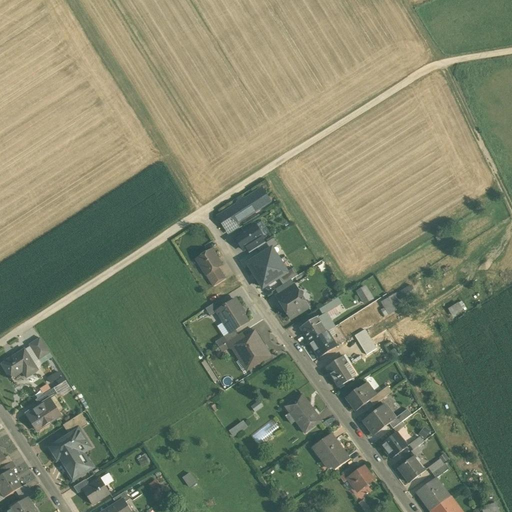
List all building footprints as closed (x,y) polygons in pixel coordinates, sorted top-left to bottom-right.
[(261,191),(219,217),(229,234),(238,228),(235,224),(264,206),(260,200),(265,197),(261,191)] [(255,226),(253,227),(252,227),(248,230),(247,231),(235,238),(243,251),(247,249),(262,239),(263,238),(255,226)] [(265,244),(257,249),(261,256),(272,250),(279,245),(274,238),(265,244)] [(262,239),(247,249),(250,254),(257,249),(265,244),(262,239)] [(248,265),(256,276),(279,261),(272,250),(261,256),(248,265)] [(211,251),(197,260),(207,275),(218,268),(221,266),(211,251)] [(287,256),(283,258),(288,267),(292,265),(287,256)] [(279,261),(256,276),(263,288),(278,279),(287,273),(279,261)] [(225,280),(218,268),(207,275),(214,287),(225,280)] [(287,273),(278,279),(283,286),(298,276),(293,269),(287,273)] [(410,284),(396,293),(401,301),(415,293),(410,284)] [(304,301),(294,285),(279,295),(283,302),(282,304),(283,307),(286,308),(289,311),(288,314),(291,319),(308,308),(309,305),(307,302),(304,301)] [(366,286),(356,292),(364,306),(374,300),(366,286)] [(396,293),(381,302),(389,316),(405,307),(401,301),(396,293)] [(220,300),(205,309),(210,317),(217,312),(224,307),(220,300)] [(224,307),(217,312),(230,333),(231,333),(235,331),(248,322),(243,315),(244,315),(235,300),(224,307)] [(317,311),(321,316),(327,313),(336,307),(332,302),(317,311)] [(448,309),(451,315),(460,309),(457,304),(448,309)] [(321,316),(317,319),(323,327),(322,328),(325,334),(336,327),(327,313),(321,316)] [(317,319),(317,318),(301,328),(310,343),(325,334),(322,328),(323,327),(317,319)] [(365,330),(355,336),(361,346),(371,340),(365,330)] [(235,331),(231,333),(230,333),(223,337),(227,343),(238,336),(235,331)] [(244,339),(232,347),(234,350),(240,359),(240,362),(241,364),(243,364),(245,363),(245,362),(247,362),(251,368),(269,356),(268,354),(268,352),(267,352),(254,333),(244,339)] [(227,343),(226,343),(230,350),(233,350),(234,350),(232,347),(244,339),(241,334),(238,336),(227,343)] [(325,334),(310,343),(320,357),(336,347),(330,338),(329,339),(325,334)] [(227,343),(223,337),(218,341),(221,347),(226,343),(227,343)] [(50,354),(40,339),(29,346),(39,361),(50,354)] [(371,340),(361,346),(367,355),(377,349),(371,340)] [(25,350),(2,365),(11,379),(25,370),(29,376),(37,371),(25,350)] [(344,357),(326,368),(339,388),(356,377),(344,357)] [(367,384),(347,399),(357,412),(370,402),(376,398),(367,384)] [(40,390),(44,396),(51,391),(48,385),(40,390)] [(44,396),(36,400),(39,405),(47,400),(48,400),(57,395),(54,389),(51,391),(44,396)] [(376,398),(370,402),(373,407),(392,393),(388,389),(376,398)] [(322,422),(303,395),(286,408),(305,434),(322,422)] [(39,405),(26,414),(36,430),(58,416),(58,412),(56,408),(52,407),(48,400),(47,400),(39,405)] [(385,406),(364,421),(374,436),(391,423),(395,420),(395,419),(385,406)] [(408,410),(395,419),(395,420),(391,423),(394,428),(412,415),(408,410)] [(81,414),(64,425),(70,434),(76,430),(77,431),(88,424),(81,414)] [(244,420),(229,429),(234,436),(248,427),(244,420)] [(259,442),(274,432),(269,425),(254,435),(259,442)] [(70,434),(47,449),(52,456),(55,454),(72,482),(91,470),(79,451),(87,446),(77,431),(76,430),(70,434)] [(397,433),(381,445),(391,459),(408,447),(397,433)] [(347,462),(337,447),(339,445),(332,434),(313,447),(329,470),(333,468),(335,471),(347,462)] [(410,445),(413,451),(424,443),(420,437),(410,445)] [(5,459),(5,460),(0,463),(0,470),(12,463),(9,457),(5,459)] [(415,457),(399,469),(409,484),(426,471),(425,470),(423,472),(417,464),(419,463),(415,457)] [(440,460),(428,469),(432,474),(444,465),(440,460)] [(12,463),(0,470),(3,476),(11,470),(12,471),(16,468),(12,463)] [(444,465),(432,474),(436,479),(448,471),(444,465)] [(374,481),(364,467),(354,474),(348,479),(357,492),(374,481)] [(351,469),(339,477),(343,483),(348,479),(354,474),(351,469)] [(3,476),(0,477),(0,490),(5,499),(17,492),(23,488),(22,488),(22,487),(12,471),(11,470),(3,476)] [(436,479),(416,493),(430,511),(447,500),(433,482),(436,479)] [(89,487),(83,491),(93,505),(110,495),(100,480),(89,487)] [(85,481),(74,488),(78,494),(83,490),(83,491),(89,487),(85,481)] [(27,484),(22,487),(22,488),(23,488),(17,492),(20,496),(30,489),(27,484)] [(20,496),(18,497),(21,502),(29,498),(34,495),(30,489),(20,496)] [(125,492),(113,500),(116,505),(122,501),(124,504),(130,500),(125,492)] [(21,502),(6,511),(38,511),(29,498),(21,502)] [(456,511),(447,500),(430,511),(456,511)] [(116,505),(104,511),(129,511),(124,504),(122,501),(116,505)]
